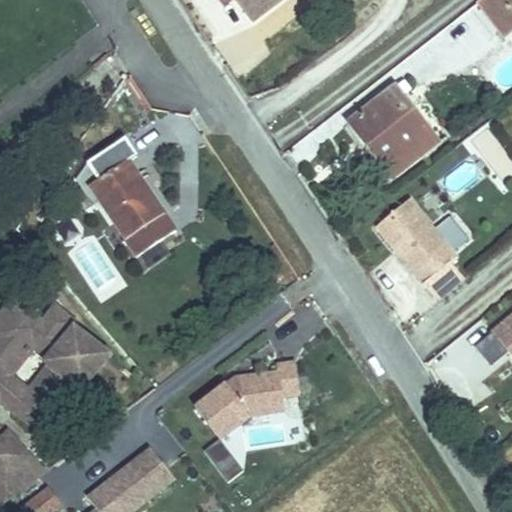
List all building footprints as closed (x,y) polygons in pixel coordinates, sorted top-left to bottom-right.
[(237,2),(235,0),(220,0),(226,9),(237,2)] [(235,0),(237,2),(251,24),(284,0),(235,0)] [(511,0),(489,0),(478,9),(491,28),(503,43),(511,36),(511,0)] [(393,89),(351,122),(396,178),(437,145),(393,89)] [(80,196),(89,189),(100,204),(138,260),(163,243),(177,233),(149,194),(144,198),(133,183),(138,178),(128,163),(133,158),(121,141),(87,165),(72,183),(80,196)] [(89,189),(80,196),(89,210),(100,204),(89,189)] [(457,260),(410,202),(375,234),(435,308),(464,283),(450,267),(457,260)] [(67,248),(96,302),(123,287),(94,234),(67,248)] [(172,255),(163,243),(138,260),(147,273),(172,255)] [(16,302),(0,320),(0,389),(5,394),(0,400),(0,410),(26,433),(86,361),(62,340),(74,326),(56,310),(43,324),(16,302)] [(511,317),(488,336),(511,366),(511,317)] [(231,382),(193,412),(220,446),(254,422),(288,419),(285,404),(301,402),(296,364),(274,367),(275,375),(231,382)] [(0,435),(0,482),(23,464),(0,435)] [(140,511),(175,486),(150,453),(85,503),(91,511),(140,511)] [(49,485),(20,501),(25,511),(58,511),(63,510),(49,485)]
